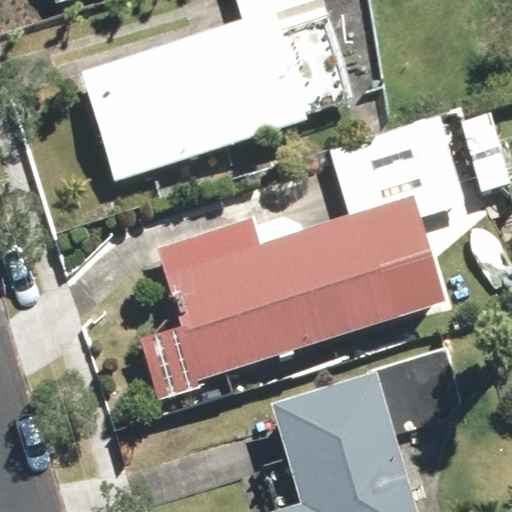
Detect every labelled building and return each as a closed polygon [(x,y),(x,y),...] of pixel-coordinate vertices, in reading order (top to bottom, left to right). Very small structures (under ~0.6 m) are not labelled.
[(44,0),(49,11),(79,0),(44,0)] [(224,0),(234,33),(72,80),(103,190),(289,136),(286,127),(341,111),(309,0),(224,0)] [(483,117),(450,127),(472,203),(506,193),(483,117)] [(323,162),(345,233),(247,263),(237,232),(148,259),(171,335),(129,348),(149,412),(198,398),(194,386),(427,315),(401,226),(454,210),(429,130),(323,162)] [(431,360),(254,422),(285,511),(403,511),(381,449),(453,423),(431,360)]
